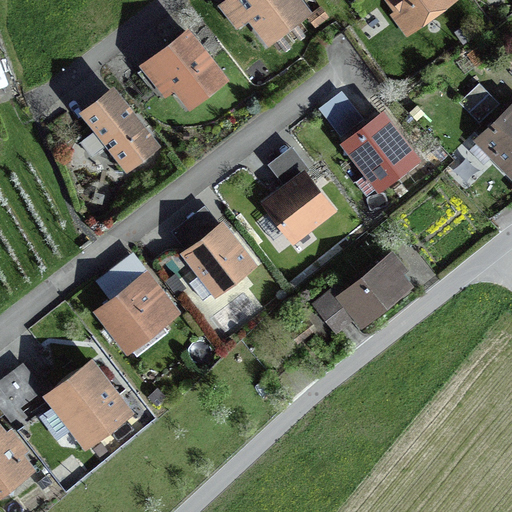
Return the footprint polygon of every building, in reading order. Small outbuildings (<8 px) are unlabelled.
[(305,11),(296,0),(230,0),(222,7),(239,29),(254,18),(269,39),(305,11)] [(361,0),(353,6),(372,31),(401,10),(412,25),(446,0),(361,0)] [(222,78),(187,32),(155,57),(159,61),(140,76),(159,100),(178,86),(191,103),(222,78)] [(469,53),(477,64),(489,55),(481,44),(469,53)] [(459,102),(479,122),(499,102),(479,82),(459,102)] [(85,110),(127,166),(155,145),(112,90),(85,110)] [(511,171),(511,106),(469,149),(484,164),(495,154),(511,171)] [(415,158),(382,115),(346,141),(369,171),(356,181),(366,195),(380,185),(415,158)] [(304,173),(266,202),(294,238),(331,209),(304,173)] [(250,264),(221,226),(199,243),(185,226),(175,235),(203,272),(190,282),(203,299),(250,264)] [(336,283),(314,300),(336,328),(356,311),(363,320),(408,282),(389,259),(345,294),(336,283)] [(177,309),(161,288),(149,297),(137,282),(101,310),(125,341),(143,328),(147,333),(177,309)] [(293,333),(299,340),(310,331),(304,324),(293,333)] [(0,407),(4,413),(17,430),(30,420),(19,405),(42,388),(22,363),(0,380),(0,407)] [(125,411),(90,365),(51,394),(59,404),(43,416),(58,436),(74,423),(87,441),(125,411)] [(0,491),(2,490),(13,492),(14,481),(29,469),(0,431),(0,491)]
